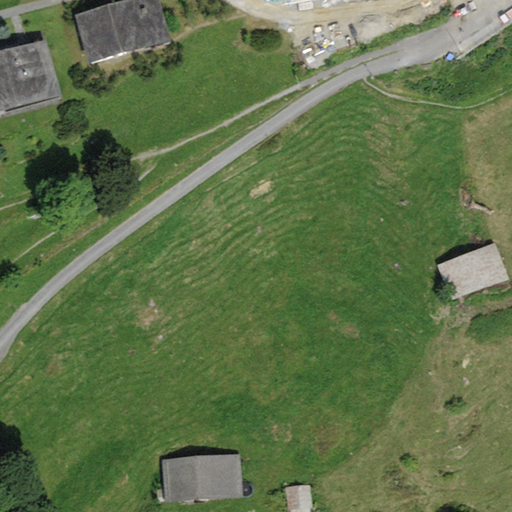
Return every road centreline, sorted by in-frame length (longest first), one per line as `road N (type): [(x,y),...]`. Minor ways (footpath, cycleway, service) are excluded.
road 1 (residential): [(0,339),(91,253),(242,144),(331,85),(501,0)]
road 2 (residential): [(377,0),(275,14),(230,0)]
